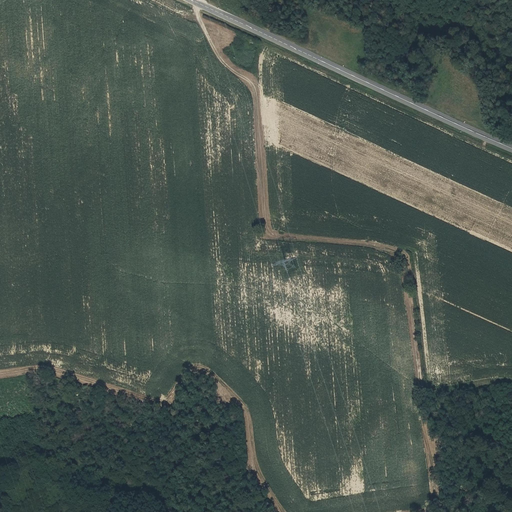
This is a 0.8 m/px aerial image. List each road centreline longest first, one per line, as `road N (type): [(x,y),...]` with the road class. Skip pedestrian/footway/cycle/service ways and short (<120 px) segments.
road 1 (track): [(429,373),(414,254),(266,227),(252,88),(211,46),(189,0)]
road 2 (track): [(275,511),(250,454),(247,407),(224,401),(205,369),(187,371),(168,401),(149,403),(35,373),(0,377)]
road 3 (tertiary): [(192,0),(511,149)]
road 4 (track): [(429,373),(425,414),(439,504),(423,511)]
